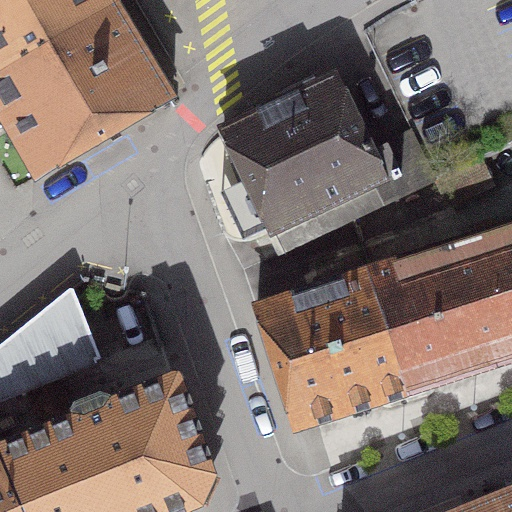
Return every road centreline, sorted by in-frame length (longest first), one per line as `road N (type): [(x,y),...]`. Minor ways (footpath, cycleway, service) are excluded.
road 1 (residential): [(273,511),(144,161)]
road 2 (residential): [(144,161),(224,76),(328,0)]
road 3 (residential): [(325,511),(511,442)]
road 4 (residential): [(0,292),(144,161)]
